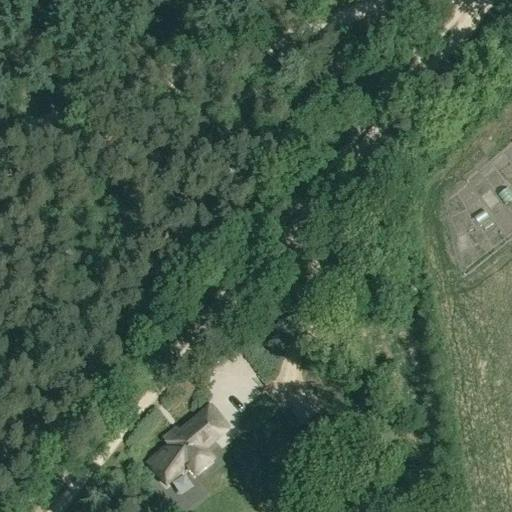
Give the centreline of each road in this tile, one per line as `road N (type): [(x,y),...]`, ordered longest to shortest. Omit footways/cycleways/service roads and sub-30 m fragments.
road 1 (track): [(481,0),(54,511)]
road 2 (track): [(393,0),(0,137)]
